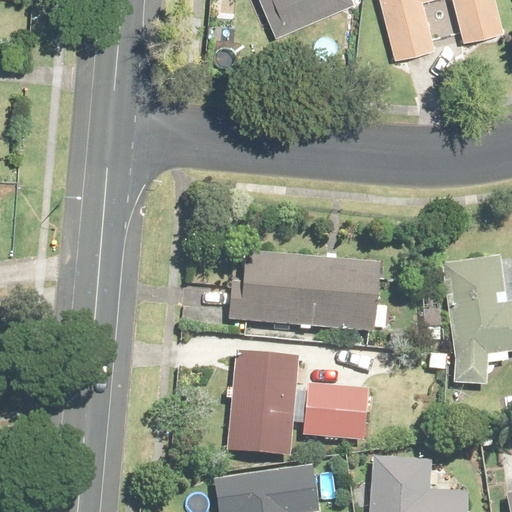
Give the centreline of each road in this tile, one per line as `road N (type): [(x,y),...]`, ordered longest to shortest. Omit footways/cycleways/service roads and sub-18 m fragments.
road 1 (residential): [(113,126),(384,155),(478,159),(511,150)]
road 2 (tertiary): [(78,511),(113,126)]
road 3 (tertiary): [(113,126),(123,0)]
